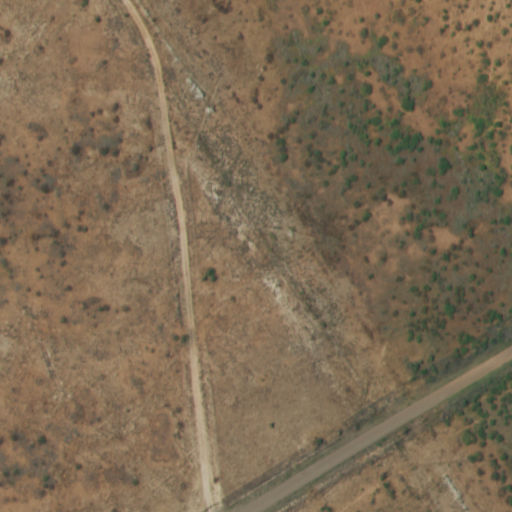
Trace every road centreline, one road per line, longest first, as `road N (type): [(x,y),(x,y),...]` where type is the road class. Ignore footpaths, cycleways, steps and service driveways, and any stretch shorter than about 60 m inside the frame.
road 1 (residential): [(205,511),(181,141),(148,63),(106,0)]
road 2 (residential): [(247,511),(511,350)]
